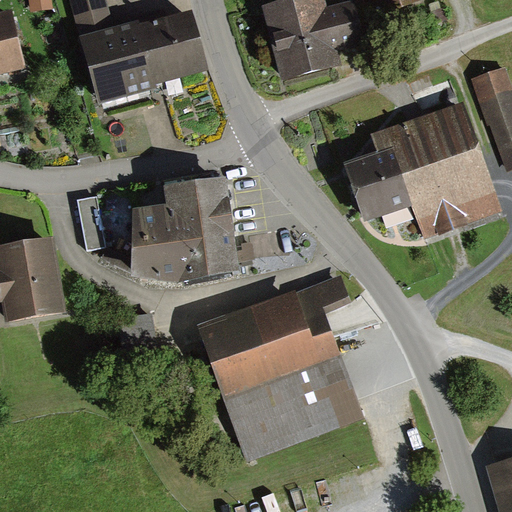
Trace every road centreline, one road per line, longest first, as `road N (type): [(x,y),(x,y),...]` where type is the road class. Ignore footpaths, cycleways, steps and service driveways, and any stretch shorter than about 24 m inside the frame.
road 1 (tertiary): [(257,139),(375,280),(418,345),(474,511)]
road 2 (track): [(511,22),(248,121)]
road 3 (residential): [(0,171),(71,177),(167,169),(257,139)]
road 4 (tertiary): [(209,0),(257,139)]
